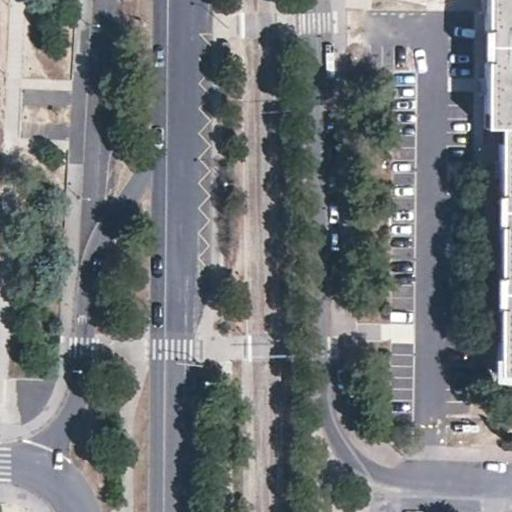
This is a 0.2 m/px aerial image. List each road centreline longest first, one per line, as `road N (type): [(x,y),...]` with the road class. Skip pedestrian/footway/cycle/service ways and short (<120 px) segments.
road 1 (residential): [(312,0),(327,406),(337,437),(361,463)]
road 2 (secondary): [(168,142),(167,511)]
road 3 (residential): [(168,142),(103,235),(79,395),(39,466)]
road 4 (residential): [(361,463),(404,480),(511,485)]
road 5 (secondary): [(172,0),(168,142)]
